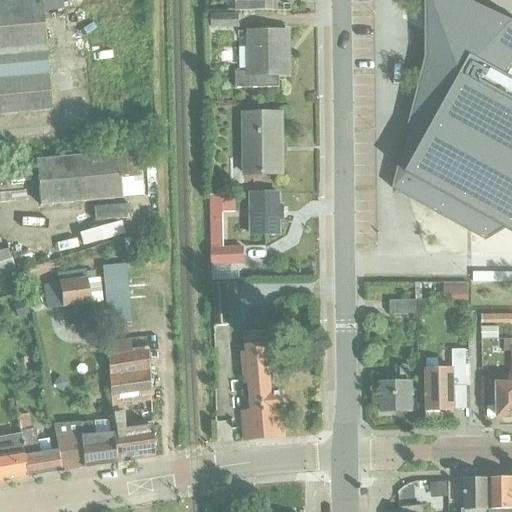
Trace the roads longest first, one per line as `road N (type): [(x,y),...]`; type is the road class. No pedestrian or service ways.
road 1 (tertiary): [(344,456),(340,0)]
road 2 (tertiary): [(57,494),(251,462),(344,456)]
road 3 (residential): [(344,456),(511,454)]
